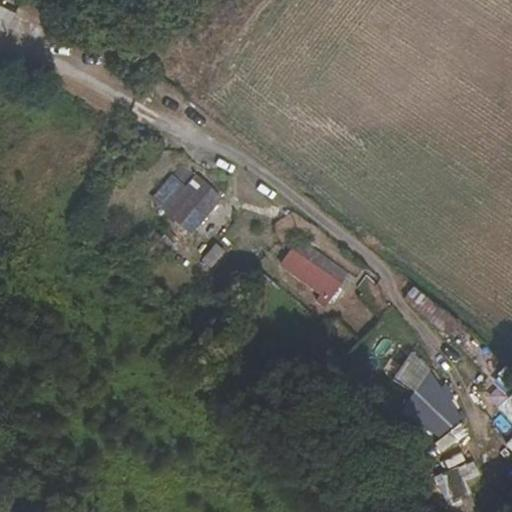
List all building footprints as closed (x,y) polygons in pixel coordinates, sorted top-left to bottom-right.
[(15,15),(0,6),(0,31),(7,36),(15,15)] [(153,201),(191,233),(220,199),(186,169),(176,180),(172,178),(153,201)] [(326,308),(339,289),(349,275),(299,240),(280,267),(321,295),(317,301),(326,308)] [(204,260),(211,266),(223,253),(216,246),(204,260)] [(346,292),(355,280),(349,275),(339,289),(346,292)] [(403,300),(448,337),(459,325),(414,288),(403,300)] [(505,407),(511,414),(511,373),(501,363),(471,395),(495,417),(505,407)] [(409,418),(434,434),(449,409),(425,392),(409,418)] [(398,474),(416,461),(408,448),(389,461),(398,474)] [(449,505),(471,494),(457,466),(436,476),(449,505)]
